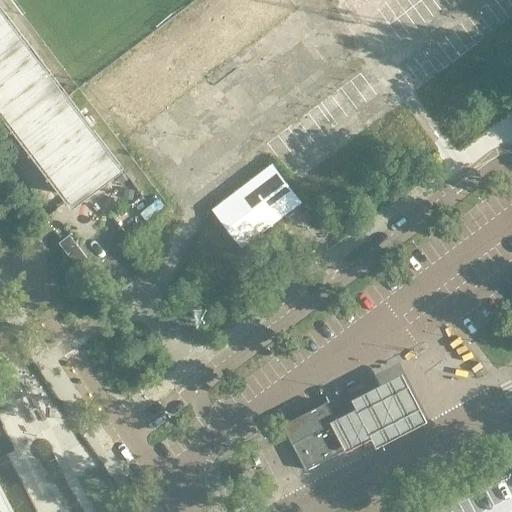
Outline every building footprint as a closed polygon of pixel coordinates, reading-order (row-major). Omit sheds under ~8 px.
[(197,0),(92,73),(129,127),(307,6),(303,0),(197,0)] [(0,7),(0,100),(73,197),(118,163),(67,95),(0,7)] [(290,189),(272,165),(213,209),(241,247),(283,215),(291,209),(300,202),(290,189)] [(113,173),(121,184),(129,178),(121,168),(113,173)] [(62,240),(58,243),(89,282),(99,275),(69,235),(62,240)] [(331,420),(346,450),(372,437),(377,446),(427,420),(402,372),(351,398),(356,407),(331,420)] [(327,401),(283,424),(306,469),(351,446),(327,401)] [(511,511),(511,472),(434,511),(511,511)] [(0,511),(14,511),(0,483),(0,511)]
